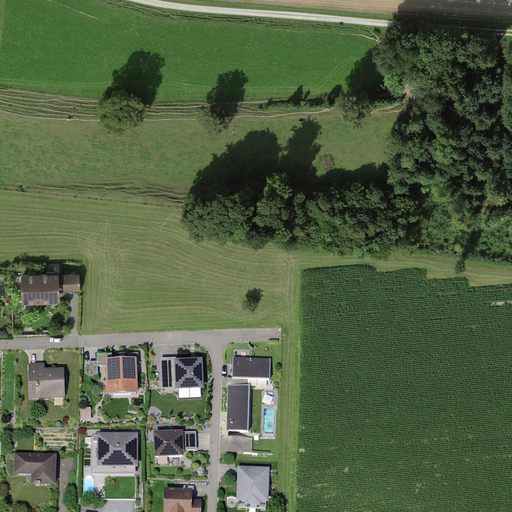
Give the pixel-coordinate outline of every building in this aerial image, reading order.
[(60,271),(22,272),(23,303),(61,302),(61,290),(60,273),(60,271)] [(81,272),(60,273),(61,290),(82,289),(81,272)] [(107,360),(114,360),(114,354),(99,354),(99,362),(91,362),(92,378),(107,378),(107,360)] [(273,359),(235,357),(234,380),(250,381),(272,381),(273,359)] [(114,360),(107,360),(107,378),(108,396),(139,395),(138,359),(114,360)] [(176,359),(162,359),(164,394),(177,393),(177,392),(176,361),(176,359)] [(204,360),(176,361),(177,392),(205,391),(204,360)] [(48,369),(48,363),(30,364),(31,399),(68,398),(67,369),(48,369)] [(234,380),(229,380),(229,388),(230,388),(250,389),(250,381),(234,380)] [(250,389),(230,388),(228,433),(250,434),(252,389),(250,389)] [(183,430),(155,431),(155,455),(184,454),(184,446),(198,446),(197,430),(183,430)] [(141,482),(141,434),(88,433),(88,481),(141,482)] [(255,439),(229,438),(228,455),(255,455),(255,439)] [(58,455),(17,455),(17,477),(33,477),(33,487),(58,487),(58,455)] [(271,468),(239,467),(237,503),(246,504),(246,509),(262,509),(262,504),(270,504),(271,468)] [(192,511),(194,499),(194,493),(167,491),(166,511),(192,511)] [(204,511),(205,500),(194,499),(192,511),(204,511)]
